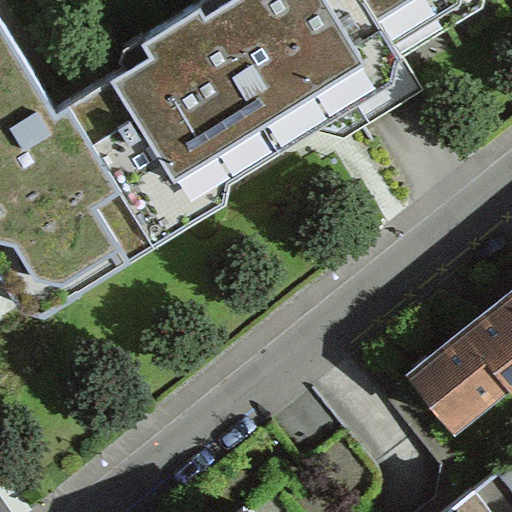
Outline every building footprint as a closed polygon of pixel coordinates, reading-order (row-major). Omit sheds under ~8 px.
[(0,0),(0,68),(30,50),(2,0),(0,0)] [(128,253),(134,263),(234,206),(242,188),(404,88),(406,60),(368,0),(210,0),(122,54),(120,75),(62,109),(49,116),(128,253)] [(368,0),(406,60),(487,10),(489,0),(368,0)] [(30,50),(0,68),(0,240),(10,244),(41,288),(61,292),(128,253),(49,116),(62,109),(30,50)] [(511,291),(406,375),(462,445),(511,405),(511,291)] [(511,463),(497,475),(511,494),(511,463)] [(511,511),(511,494),(497,475),(447,511),(511,511)]
